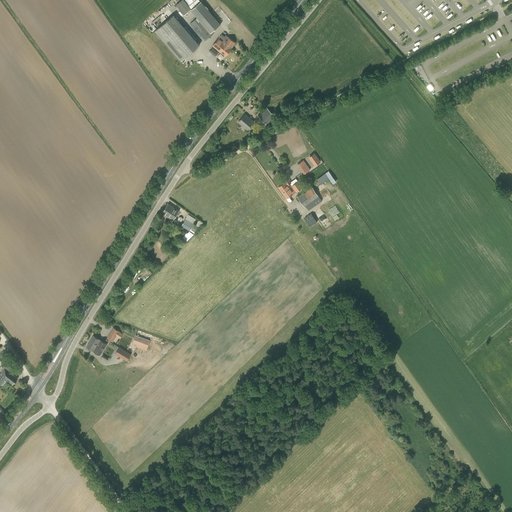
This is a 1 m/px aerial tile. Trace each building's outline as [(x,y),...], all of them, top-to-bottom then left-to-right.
[(191,26),(200,37),(201,36),(205,40),(213,34),(211,32),(220,24),(201,1),(200,1),(198,0),(184,0),(183,0),(181,0),(176,4),(184,15),(190,10),(197,17),(189,24),(191,26)] [(154,31),(180,61),(199,45),(173,15),(154,31)] [(221,34),(219,38),(226,43),(226,44),(228,46),(226,47),(230,50),(231,48),(230,48),(235,42),(226,35),(224,37),(221,34)] [(226,43),(219,38),(213,46),(226,56),(230,50),(226,47),(228,46),(226,44),(226,43)] [(218,52),(212,48),(209,51),(215,56),(218,52)] [(267,108),(258,117),(267,124),(275,115),(267,108)] [(238,122),(247,129),(254,122),(245,114),(238,122)] [(320,162),(314,154),(309,157),(316,166),(320,162)] [(297,164),(304,174),(310,170),(303,160),(297,164)] [(329,171),(316,178),(319,184),(329,179),(332,184),(335,182),(329,171)] [(278,187),(282,192),(289,187),(288,185),(291,183),(288,179),(278,187)] [(289,187),(282,192),(286,198),(302,187),(298,181),(289,188),(289,187)] [(321,199),(329,193),(325,188),(317,193),(312,186),(297,197),(305,208),(306,210),(309,208),(309,209),(322,200),(321,199)] [(179,210),(168,204),(162,213),(170,218),(168,220),(172,222),(179,210)] [(189,231),(190,230),(196,233),(200,227),(194,223),(197,219),(188,214),(181,226),(189,231)] [(304,218),(308,223),(314,219),(311,214),(304,218)] [(168,232),(172,234),(171,235),(174,237),(175,235),(175,236),(178,231),(171,227),(168,232)] [(106,338),(113,342),(120,331),(113,327),(106,338)] [(85,346),(92,350),(95,345),(97,346),(100,341),(101,342),(102,341),(92,335),(85,346)] [(137,345),(137,347),(146,351),(150,340),(135,335),(132,343),(137,345)] [(95,345),(92,350),(100,355),(107,344),(102,341),(101,342),(100,341),(97,346),(95,345)] [(131,354),(119,347),(115,354),(127,361),(131,354)] [(4,368),(1,372),(4,375),(3,377),(4,377),(4,378),(6,380),(8,382),(8,381),(12,384),(14,384),(14,383),(14,382),(17,378),(4,368)]
